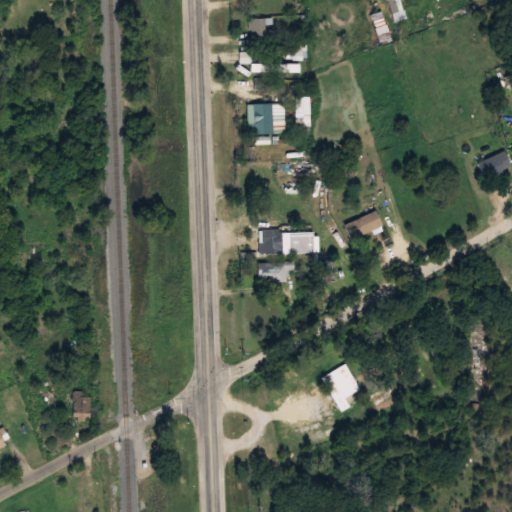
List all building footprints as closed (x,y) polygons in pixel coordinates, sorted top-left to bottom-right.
[(271,20),(248,20),(248,42),(271,42),(271,20)] [(269,91),(269,79),(254,79),(254,91),(269,91)] [(274,134),(274,105),(247,105),(247,134),(274,134)] [(480,162),(487,179),(511,168),(504,151),(480,162)] [(343,226),(351,241),(383,225),(376,210),(343,226)] [(259,253),(283,253),(283,230),(259,230),(259,253)] [(258,262),(258,283),(292,283),(292,262),(258,262)] [(347,366),(323,378),(340,412),(350,407),(346,399),(360,392),(347,366)] [(90,392),(74,392),(74,422),(90,422),(90,392)] [(0,430),(0,451),(12,446),(4,429),(0,430)]
